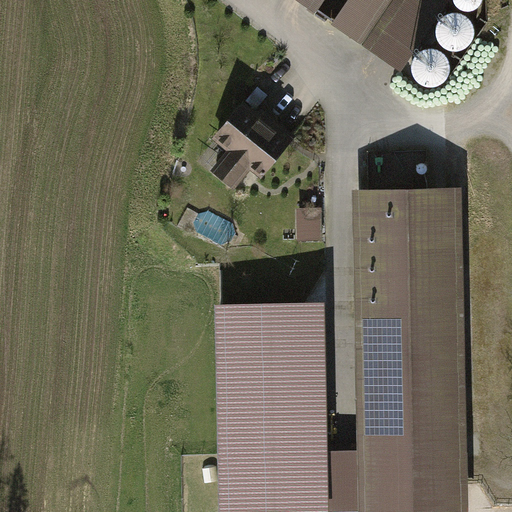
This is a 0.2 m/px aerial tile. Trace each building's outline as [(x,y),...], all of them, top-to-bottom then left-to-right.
[(300,0),(399,68),(445,0),(300,0)] [(470,12),(465,8),(459,7),(453,7),(448,10),(443,14),(440,19),(439,25),(440,31),(443,37),(447,41),(453,44),(460,44),(466,42),(471,39),(474,34),(476,28),(476,22),(474,16),(470,12)] [(445,49),(440,46),(434,44),(428,45),(423,47),(418,51),(415,56),(414,62),(415,69),(418,74),(422,79),(428,81),(435,82),(441,80),(446,76),(449,71),(451,65),(451,59),(449,54),(445,49)] [(245,97),(212,139),(225,150),(210,169),(237,190),(252,171),(262,179),(295,137),(280,125),(245,97)] [(364,448),(365,511),(428,511),(472,511),(465,185),(357,187),(364,448)] [(322,208),(299,209),(299,239),(323,239),(322,208)] [(328,299),(216,302),(221,511),(365,511),(364,448),(331,449),(328,299)]
